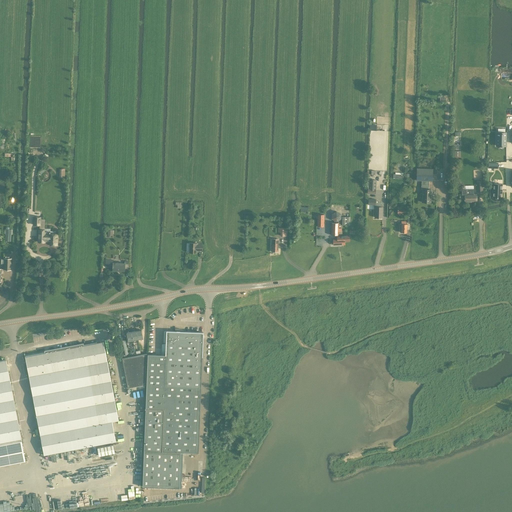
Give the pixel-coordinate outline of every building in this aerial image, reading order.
[(496,146),(505,146),(506,133),(497,133),(496,146)] [(416,168),(416,180),(421,180),(421,189),(422,189),(422,193),(420,193),(420,197),(422,197),(422,202),(430,202),(431,194),(432,193),(432,191),(431,190),(431,189),(428,189),(429,180),(432,181),(433,168),(416,168)] [(493,183),(492,197),(502,198),(502,184),(493,183)] [(464,202),(476,202),(476,194),(474,194),(473,188),(466,189),(462,189),(462,195),(464,195),(464,202)] [(374,217),(382,218),(383,207),(382,207),(382,204),(378,200),(376,200),(376,199),(368,199),(368,205),(375,205),(374,217)] [(332,213),(332,219),(336,222),(341,219),(341,214),(336,211),(332,213)] [(341,232),(341,228),(338,228),(339,223),(331,222),(331,235),(338,235),(338,232),(341,232)] [(4,229),(4,234),(6,234),(5,241),(11,241),(11,235),(12,235),(13,230),(4,229)] [(39,230),(38,242),(45,242),(45,241),(49,241),(49,242),(50,242),(50,245),(51,245),(52,246),(53,246),(54,245),(55,245),(57,245),(57,234),(57,231),(49,231),(49,233),(49,234),(44,234),(44,230),(39,230)] [(333,243),(333,245),(345,245),(344,242),(349,241),(349,235),(337,236),(337,239),(330,240),(330,243),(333,243)] [(202,244),(201,244),(197,244),(197,243),(190,243),(189,252),(196,253),(196,250),(202,251),(202,244)] [(113,271),(125,271),(125,269),(128,269),(128,261),(124,261),(124,263),(113,263),(113,260),(106,260),(105,265),(111,265),(111,264),(113,264),(113,271)] [(148,355),(143,486),(179,488),(180,452),(183,453),(183,452),(198,453),(203,333),(185,332),(183,331),(181,331),(180,330),(177,329),(175,328),(175,332),(167,331),(166,340),(166,343),(162,344),(161,355),(148,355)] [(128,354),(125,339),(120,341),(122,355),(128,354)] [(25,357),(44,455),(115,441),(112,421),(118,420),(103,342),(25,357)] [(122,359),(128,388),(145,385),(147,354),(122,359)] [(0,361),(0,443),(15,441),(15,440),(21,439),(6,360),(0,361)] [(113,445),(97,448),(99,456),(115,453),(113,445)]
